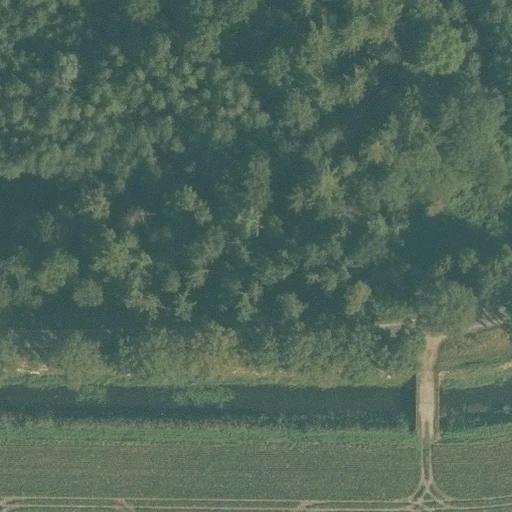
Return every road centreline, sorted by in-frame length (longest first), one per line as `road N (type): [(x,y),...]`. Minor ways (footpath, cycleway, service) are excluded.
road 1 (unclassified): [(0,337),(311,335),(421,324),(511,301)]
road 2 (track): [(421,324),(428,447)]
